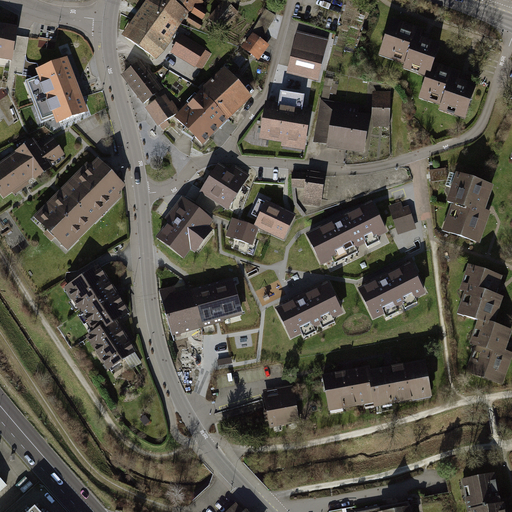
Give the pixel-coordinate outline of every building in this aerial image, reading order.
[(203,0),(146,0),(122,35),(156,58),(173,39),(171,38),(189,12),(202,20),(208,10),(201,5),(204,2),(203,1),(203,0)] [(239,12),(224,0),(209,19),(224,30),(239,12)] [(266,10),(251,34),(260,40),(276,16),(266,10)] [(203,23),(191,15),(187,21),(199,29),(203,23)] [(421,29),(392,18),(379,54),(403,64),(401,69),(425,78),(418,97),(440,105),(438,109),(464,119),(476,86),(462,80),(455,78),(458,71),(432,62),(438,44),(418,37),(421,29)] [(17,26),(0,23),(0,57),(11,60),(17,26)] [(328,39),(297,31),(286,73),(317,81),(328,39)] [(205,49),(182,34),(171,52),(195,67),(196,65),(201,68),(211,54),(204,50),(205,49)] [(260,40),(251,34),(241,47),(259,60),(269,46),(260,40)] [(67,56),(36,68),(38,75),(27,79),(41,119),(54,114),(57,121),(87,110),(75,77),(67,56)] [(162,88),(141,59),(121,75),(142,103),(162,88)] [(253,97),(225,66),(197,94),(195,93),(187,101),(189,102),(175,116),(203,144),(233,116),(253,97)] [(278,104),(264,102),(258,140),(280,144),(280,147),(304,150),(310,109),(300,108),(302,96),(280,92),(278,104)] [(390,93),(374,92),(373,126),(389,126),(390,93)] [(172,100),(171,102),(166,94),(146,107),(162,131),(170,126),(166,120),(180,111),(172,100)] [(361,105),(321,99),(314,142),(325,144),(325,148),(362,153),(368,113),(360,112),(361,105)] [(65,154),(54,138),(40,148),(33,138),(15,151),(16,152),(0,162),(0,192),(4,198),(13,191),(15,193),(28,184),(26,181),(33,176),(35,178),(52,166),(51,164),(65,154)] [(91,165),(88,162),(32,217),(67,251),(123,196),(119,192),(125,185),(98,158),(91,165)] [(230,170),(218,163),(201,191),(227,208),(248,175),(233,165),(230,170)] [(446,169),(431,170),(432,182),(447,181),(446,169)] [(306,173),(292,173),(292,188),(304,188),(302,203),(320,207),(325,174),(307,171),(306,173)] [(493,186),(456,173),(446,201),(451,203),(441,231),(480,244),(491,212),(485,210),(493,186)] [(212,220),(182,197),(166,218),(169,220),(157,237),(183,258),(191,248),(195,252),(212,229),(208,226),(212,220)] [(387,232),(372,202),(306,235),(321,265),(332,259),(334,264),(358,252),(356,249),(364,245),(366,249),(379,242),(377,238),(387,232)] [(403,208),(401,202),(388,206),(398,235),(417,228),(409,205),(403,208)] [(293,216),(267,203),(256,225),(282,237),(293,216)] [(251,245),(257,228),(233,220),(227,236),(251,245)] [(424,291),(411,264),(361,288),(375,316),(424,291)] [(98,265),(64,288),(71,300),(73,299),(82,314),(80,315),(84,322),(86,321),(92,332),(86,336),(108,370),(110,369),(112,371),(122,364),(121,362),(137,351),(118,322),(117,320),(129,313),(116,293),(98,265)] [(501,276),(468,265),(459,292),(463,294),(456,315),(477,322),(469,344),(475,346),(466,372),(503,384),(511,357),(511,352),(506,350),(507,348),(511,332),(511,330),(494,324),(504,297),(495,294),(496,292),(501,276)] [(224,283),(194,291),(203,324),(233,316),(224,283)] [(327,283),(277,307),(291,335),(341,311),(327,283)] [(194,291),(163,300),(172,333),(203,324),(194,291)] [(372,370),(326,379),(332,411),(377,403),(378,409),(436,399),(430,364),(373,375),(372,370)] [(295,389),(265,394),(271,428),(301,423),(295,389)] [(495,475),(463,480),(469,511),(473,510),(472,511),(504,511),(503,504),(500,504),(495,475)] [(0,497),(9,489),(0,478),(0,497)] [(416,511),(414,502),(357,511),(357,505),(331,510),(331,511),(416,511)]
